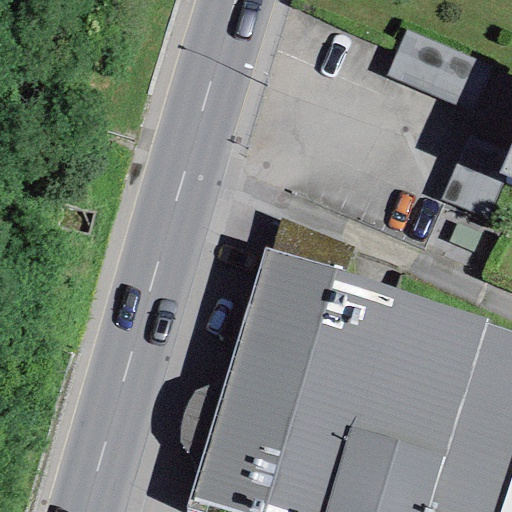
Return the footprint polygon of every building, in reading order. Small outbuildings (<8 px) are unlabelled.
[(496,71),(404,32),(385,76),(477,116),(496,71)] [(511,140),(511,78),(496,71),(477,116),(441,198),(488,218),(506,176),(498,172),(511,140)] [(511,140),(498,172),(506,176),(511,178),(511,140)] [(278,221),(271,251),(343,274),(352,248),(278,221)] [(271,251),(264,249),(189,510),(194,511),(497,511),(511,468),(511,334),(486,325),(486,319),(343,274),(271,251)] [(511,511),(511,468),(497,511),(511,511)]
